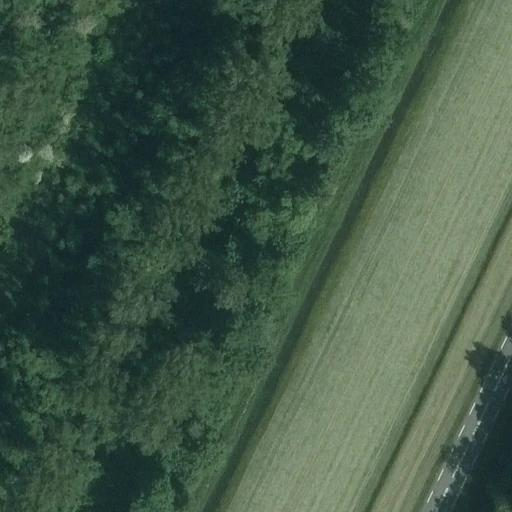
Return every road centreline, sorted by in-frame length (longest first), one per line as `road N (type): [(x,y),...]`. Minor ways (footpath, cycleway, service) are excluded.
road 1 (track): [(185,511),(429,0)]
road 2 (primary): [(435,511),(511,353)]
